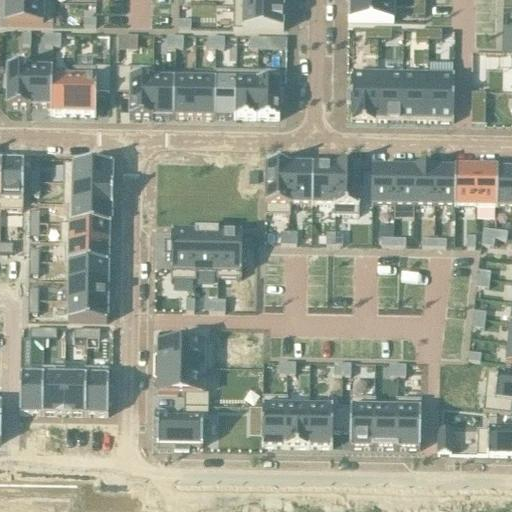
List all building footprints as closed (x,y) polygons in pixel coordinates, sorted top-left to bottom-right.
[(233,0),(233,10),(283,11),(283,0),(233,0)] [(347,0),(348,9),(393,10),(393,0),(347,0)] [(511,0),(502,0),(503,13),(511,13),(511,0)] [(5,6),(5,29),(53,29),(53,7),(5,6)] [(415,8),(415,16),(425,17),(425,8),(415,8)] [(348,9),(348,24),(393,25),(393,10),(348,9)] [(233,10),(233,33),(283,34),(283,11),(233,10)] [(84,20),(84,28),(96,28),(96,20),(84,20)] [(178,23),(178,32),(190,32),(191,24),(178,23)] [(416,31),(416,40),(429,41),(429,31),(416,31)] [(429,31),(429,41),(442,41),(442,32),(429,31)] [(365,33),(365,42),(378,42),(378,33),(365,33)] [(378,33),(378,42),(390,42),(391,33),(378,33)] [(23,35),(22,48),(31,48),(31,36),(23,35)] [(45,36),(44,48),(53,48),(53,36),(45,36)] [(53,36),(53,48),(61,48),(61,36),(53,36)] [(167,40),(166,52),(175,52),(175,40),(167,40)] [(175,40),(175,52),(183,52),(183,40),(175,40)] [(208,40),(207,53),(216,53),(216,40),(208,40)] [(216,40),(216,53),(224,53),(224,41),(216,40)] [(249,41),(249,53),(257,53),(258,41),(249,41)] [(258,41),(257,53),(266,54),(266,41),(258,41)] [(4,79),(4,90),(7,90),(7,111),(30,112),(30,111),(29,111),(30,72),(31,72),(31,66),(7,66),(7,79),(4,79)] [(72,71),(72,81),(73,81),(73,119),(95,120),(96,96),(109,96),(109,71),(95,70),(95,72),(72,71)] [(117,71),(117,97),(130,97),(129,122),(153,122),(153,121),(152,121),(153,83),(154,83),(154,72),(117,71)] [(30,72),(29,111),(30,111),(50,111),(51,111),(52,81),(52,73),(31,72),(30,72)] [(214,74),(214,84),(215,84),(214,122),(235,123),(236,75),(214,74)] [(236,75),(235,123),(256,123),(257,75),(236,75)] [(257,75),(256,123),(279,123),(279,105),(282,105),(283,93),(279,93),(280,75),(257,75)] [(347,94),(347,106),(350,106),(350,124),(376,124),(377,76),(351,76),(350,94),(347,94)] [(377,76),(376,124),(401,125),(402,77),(377,76)] [(402,77),(401,125),(427,125),(427,77),(402,77)] [(427,77),(427,125),(453,126),(454,78),(427,77)] [(50,111),(50,119),(73,119),(73,81),(72,81),(52,81),(51,111),(50,111)] [(153,83),(152,121),(153,121),(174,121),(174,83),(154,83),(153,83)] [(174,83),(174,121),(194,122),(195,83),(174,83)] [(195,83),(194,122),(214,122),(215,84),(214,84),(195,83)] [(473,94),(473,103),(486,104),(486,94),(473,94)] [(64,167),(63,187),(111,188),(111,187),(112,168),(100,168),(100,165),(85,165),(85,168),(64,167)] [(0,209),(0,213),(23,214),(24,166),(1,166),(0,209)] [(266,167),(265,218),(290,219),(290,209),(289,209),(289,168),(266,167)] [(289,168),(289,209),(290,209),(312,209),(312,168),(289,168)] [(312,168),(312,209),(333,210),(335,210),(335,169),(312,168)] [(333,210),(333,219),(358,220),(359,169),(335,169),(335,210),(333,210)] [(454,171),(454,173),(455,173),(455,211),(475,211),(476,171),(454,171)] [(476,171),(475,211),(496,212),(496,174),(497,174),(497,171),(476,171)] [(373,172),(372,210),(393,210),(394,172),(373,172)] [(394,172),(393,210),(414,210),(414,172),(394,172)] [(414,172),(414,210),(434,211),(435,173),(414,172)] [(435,173),(434,211),(455,211),(455,173),(454,173),(435,173)] [(496,174),(496,212),(511,212),(511,173),(497,174),(496,174)] [(30,174),(30,187),(40,187),(40,174),(30,174)] [(30,187),(30,200),(40,200),(40,187),(30,187)] [(63,187),(63,210),(68,210),(68,209),(111,210),(111,211),(112,211),(113,187),(111,187),(111,188),(63,187)] [(68,227),(68,229),(108,229),(108,230),(111,230),(111,211),(111,210),(68,209),(68,210),(68,227)] [(30,215),(29,228),(39,228),(40,215),(30,215)] [(60,227),(60,249),(65,249),(65,248),(108,248),(108,230),(108,229),(68,229),(68,227),(60,227)] [(29,228),(29,241),(39,241),(39,228),(29,228)] [(483,232),(482,241),(494,242),(495,234),(483,232)] [(281,234),(280,246),(289,246),(289,234),(281,234)] [(289,234),(289,246),(297,246),(297,234),(289,234)] [(495,234),(494,242),(506,244),(507,235),(495,234)] [(165,249),(164,262),(171,262),(170,283),(195,284),(195,276),(194,276),(195,236),(171,235),(171,249),(165,249)] [(195,236),(194,276),(195,276),(216,277),(217,277),(218,236),(217,236),(196,235),(196,236),(195,236)] [(326,235),(326,247),(334,247),(335,235),(326,235)] [(335,235),(334,247),(343,247),(343,235),(335,235)] [(216,277),(216,282),(241,282),(241,264),(247,264),(248,250),(241,250),(242,237),(218,236),(217,277),(216,277)] [(467,238),(467,250),(475,250),(476,238),(467,238)] [(381,240),(381,248),(394,248),(394,240),(381,240)] [(394,240),(394,248),(406,249),(406,240),(394,240)] [(422,240),(422,249),(434,249),(434,241),(422,240)] [(434,241),(434,249),(446,249),(446,241),(434,241)] [(482,241),(481,249),(493,250),(494,242),(482,241)] [(0,247),(0,257),(12,257),(13,247),(0,247)] [(65,249),(64,268),(69,268),(69,267),(108,268),(108,248),(65,248),(65,249)] [(29,253),(29,266),(39,266),(39,253),(29,253)] [(29,266),(29,279),(39,279),(39,266),(29,266)] [(69,268),(69,286),(107,287),(108,268),(69,267),(69,268)] [(479,272),(478,280),(490,281),(491,273),(479,272)] [(478,280),(477,288),(489,289),(490,281),(478,280)] [(69,286),(69,305),(107,306),(107,287),(69,286)] [(28,292),(28,305),(38,305),(38,292),(28,292)] [(186,301),(186,314),(194,314),(194,302),(186,301)] [(209,302),(208,314),(217,314),(217,302),(209,302)] [(217,302),(217,314),(225,315),(225,302),(217,302)] [(28,305),(28,318),(38,318),(38,305),(28,305)] [(69,305),(68,326),(107,326),(107,306),(69,305)] [(474,312),(473,320),(486,322),(487,314),(474,312)] [(473,320),(472,328),(485,330),(486,322),(473,320)] [(31,329),(31,339),(44,339),(44,329),(31,329)] [(44,329),(44,339),(57,340),(57,330),(44,329)] [(74,330),(74,340),(87,340),(87,330),(74,330)] [(87,330),(87,340),(100,341),(100,331),(87,330)] [(153,367),(153,372),(203,372),(203,374),(213,374),(213,347),(208,347),(209,333),(184,332),(184,347),(158,347),(158,357),(153,361),(153,367)] [(469,354),(468,362),(481,363),(482,355),(469,354)] [(279,366),(278,379),(287,379),(287,366),(279,366)] [(287,366),(287,379),(295,379),(295,366),(287,366)] [(334,367),(334,380),(342,380),(342,367),(334,367)] [(342,367),(342,380),(350,380),(350,367),(342,367)] [(389,368),(389,380),(397,381),(397,368),(389,368)] [(397,368),(397,381),(405,381),(405,368),(397,368)] [(42,370),(41,380),(42,380),(42,418),(63,419),(64,380),(65,380),(65,371),(42,370)] [(85,371),(85,381),(86,381),(85,419),(108,419),(108,408),(110,408),(111,393),(108,393),(109,372),(85,371)] [(153,372),(153,382),(157,385),(157,397),(184,397),(184,410),(207,411),(208,397),(203,397),(203,374),(203,372),(153,372)] [(511,378),(487,376),(482,415),(511,418),(511,409),(511,378)] [(20,380),(19,418),(42,418),(42,380),(41,380),(20,380)] [(64,380),(63,419),(85,419),(86,381),(85,381),(65,380),(64,380)] [(262,400),(261,450),(284,451),(285,451),(286,410),(287,410),(287,400),(262,400)] [(341,411),(341,437),(349,437),(349,452),(373,452),(374,412),(375,412),(375,402),(350,402),(350,411),(341,411)] [(396,402),(395,412),(397,412),(396,453),(420,453),(421,403),(396,402)] [(157,423),(157,449),(174,449),(174,454),(189,454),(189,450),(202,450),(203,424),(207,424),(207,411),(184,410),(183,423),(157,423)] [(284,451),(309,452),(309,451),(308,451),(309,410),(287,410),(286,410),(285,451),(284,451)] [(309,410),(308,451),(309,451),(332,452),(332,436),(341,437),(341,411),(309,410)] [(374,412),(373,452),(396,453),(397,412),(395,412),(375,412),(374,412)] [(438,433),(437,459),(451,459),(451,433),(438,433)] [(511,433),(477,433),(476,459),(511,460),(511,433)]
